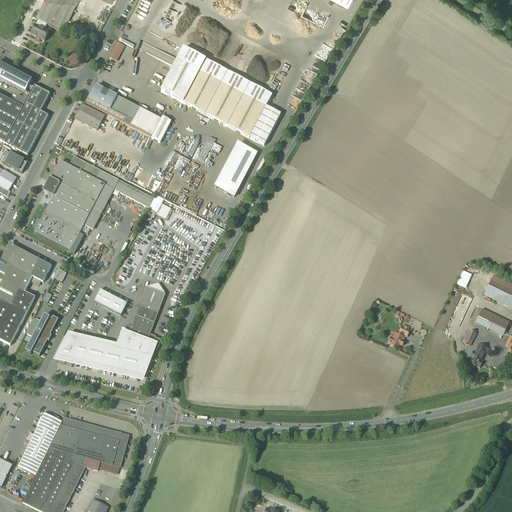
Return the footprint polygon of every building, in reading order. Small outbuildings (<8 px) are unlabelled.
[(79,0),(45,0),(39,14),(36,20),(36,21),(47,26),(63,34),(79,0)] [(47,26),(39,22),(36,27),(35,27),(31,36),(37,39),(36,40),(39,42),(40,40),(45,43),(49,34),(45,31),(47,26)] [(124,48),(117,44),(113,51),(120,55),(124,48)] [(272,96),(184,50),(178,61),(161,93),(264,147),(281,115),(266,108),(272,96)] [(120,55),(113,51),(109,58),(116,62),(120,55)] [(77,52),(67,56),(70,65),(81,62),(77,52)] [(31,83),(6,69),(7,68),(3,67),(3,68),(0,66),(0,79),(26,93),(28,89),(32,91),(34,89),(29,87),(31,83)] [(30,96),(4,145),(3,147),(10,150),(11,148),(28,157),(48,117),(41,113),(50,95),(35,87),(34,89),(32,91),(30,96)] [(104,91),(96,87),(92,94),(91,96),(89,100),(88,99),(85,104),(108,116),(114,105),(100,98),(104,91)] [(12,103),(0,96),(0,142),(4,145),(30,96),(26,93),(22,99),(17,97),(15,102),(13,101),(12,103)] [(140,109),(117,98),(114,105),(108,116),(124,124),(126,119),(133,123),(140,109)] [(106,115),(85,104),(84,107),(104,117),(106,115)] [(84,107),(82,106),(75,120),(97,131),(104,117),(84,107)] [(161,120),(140,109),(133,123),(126,119),(124,124),(152,138),(161,120)] [(152,138),(151,140),(160,144),(171,123),(162,118),(161,120),(152,138)] [(258,154),(238,143),(214,188),(234,199),(258,154)] [(10,155),(7,154),(2,164),(5,165),(5,166),(19,173),(22,175),(28,164),(25,163),(25,162),(10,155)] [(154,200),(74,158),(69,167),(105,186),(114,191),(149,209),(154,200)] [(71,207),(53,198),(34,234),(70,253),(84,226),(89,217),(94,206),(98,208),(102,200),(99,198),(105,186),(69,167),(60,163),(51,180),(51,181),(78,195),(71,207)] [(17,180),(0,169),(0,194),(7,199),(11,193),(9,192),(17,180)] [(78,195),(51,181),(51,180),(50,180),(43,193),(53,198),(71,207),(78,195)] [(98,208),(94,206),(89,217),(84,226),(93,231),(114,191),(105,186),(99,198),(102,200),(98,208)] [(156,196),(154,200),(149,209),(157,213),(162,204),(164,200),(156,196)] [(171,209),(162,204),(157,213),(156,214),(166,219),(171,209)] [(52,267),(19,251),(19,250),(15,248),(14,248),(14,247),(13,247),(12,247),(11,248),(10,248),(9,248),(8,249),(7,251),(7,252),(6,252),(4,256),(5,256),(4,257),(1,261),(2,262),(1,263),(0,262),(0,273),(5,277),(3,282),(2,283),(18,291),(10,306),(0,300),(0,341),(10,347),(35,299),(25,293),(32,278),(43,284),(52,267)] [(55,277),(58,270),(54,268),(49,277),(50,278),(52,275),(55,277)] [(60,270),(56,279),(63,283),(67,273),(60,270)] [(510,291),(505,289),(501,287),(500,287),(496,285),(495,285),(491,283),(491,282),(489,287),(489,288),(487,291),(484,296),(485,296),(489,298),(489,299),(494,301),(498,303),(499,303),(503,305),(504,305),(508,307),(508,308),(508,307),(511,309),(511,292),(510,292),(510,291)] [(2,283),(0,287),(0,300),(10,306),(18,291),(2,283)] [(153,286),(148,288),(148,289),(146,288),(135,317),(154,324),(165,295),(164,295),(164,294),(161,289),(160,290),(154,287),(153,286)] [(127,305),(100,291),(94,303),(121,317),(127,305)] [(48,293),(44,301),(49,304),(53,296),(48,293)] [(509,324),(482,311),(477,322),(504,335),(509,324)] [(50,319),(44,316),(41,322),(36,320),(35,320),(34,320),(32,321),(27,332),(26,333),(27,334),(27,335),(29,336),(33,338),(25,353),(31,355),(32,353),(34,354),(39,357),(48,342),(49,342),(51,337),(50,336),(58,321),(53,318),(52,320),(50,319)] [(154,324),(135,317),(129,333),(122,331),(117,345),(68,334),(54,362),(143,383),(156,350),(151,349),(155,339),(155,338),(155,337),(150,335),(154,324)] [(410,332),(402,328),(399,334),(400,335),(399,336),(404,339),(405,337),(407,338),(410,332)] [(476,335),(470,332),(464,344),(470,347),(476,335)] [(399,336),(396,335),(393,340),(391,339),(388,345),(390,345),(390,346),(399,350),(404,339),(399,336)] [(161,341),(155,339),(151,349),(156,350),(158,351),(161,341)] [(472,360),(470,365),(479,370),(483,363),(481,362),(485,353),(487,354),(489,350),(479,346),(475,353),(472,360)] [(44,414),(18,468),(36,477),(62,423),(44,414)] [(36,477),(23,504),(39,511),(63,511),(75,490),(85,469),(86,467),(72,460),(74,456),(80,432),(82,425),(64,420),(62,423),(36,477)] [(128,437),(82,425),(80,432),(119,443),(112,467),(119,469),(120,469),(128,437)] [(119,443),(80,432),(74,456),(72,460),(86,467),(85,469),(98,472),(98,470),(118,475),(119,469),(112,467),(119,443)] [(0,459),(0,486),(5,488),(14,465),(0,459)] [(106,511),(108,509),(92,501),(87,511),(106,511)]
